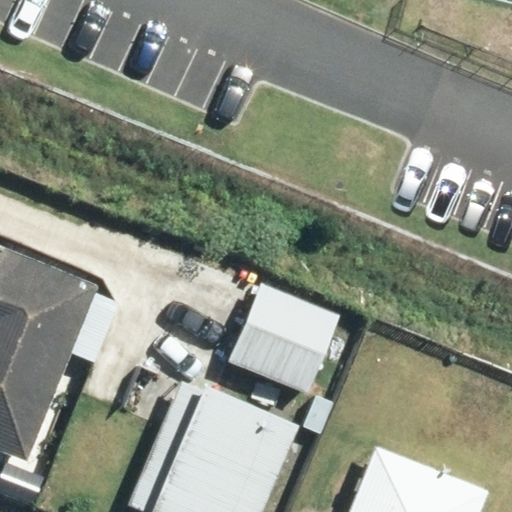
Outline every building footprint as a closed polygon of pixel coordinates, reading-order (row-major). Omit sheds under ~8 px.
[(138,0),(333,70),(358,0),(385,0),(391,2),(391,0),(138,0)] [(119,309),(0,258),(0,473),(6,476),(30,420),(66,435),(119,309)] [(328,314),(248,285),(220,364),(300,393),(328,314)] [(257,511),(295,423),(174,371),(114,511),(257,511)] [(371,446),(344,511),(472,511),(481,491),(371,446)]
